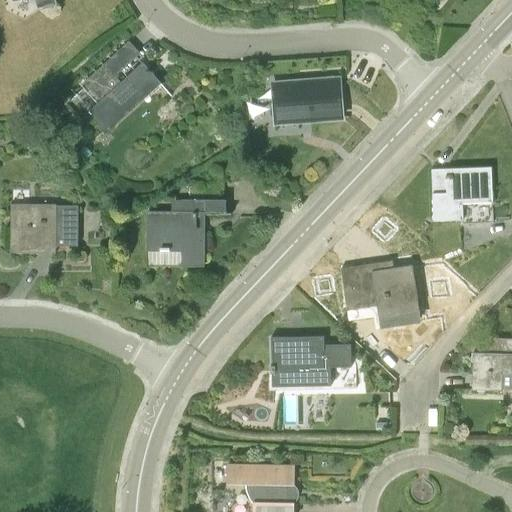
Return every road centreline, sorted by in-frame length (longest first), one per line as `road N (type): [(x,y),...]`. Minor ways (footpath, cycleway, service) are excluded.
road 1 (tertiary): [(179,371),(231,303),(432,95)]
road 2 (residential): [(432,95),(375,41),(225,43),(163,17),(153,0)]
road 3 (residential): [(409,429),(414,368),(511,266)]
road 4 (residential): [(179,371),(65,322),(0,315)]
road 5 (residential): [(511,502),(417,460),(394,464),(375,480),(367,511)]
road 6 (tertiary): [(135,511),(136,474),(179,371)]
